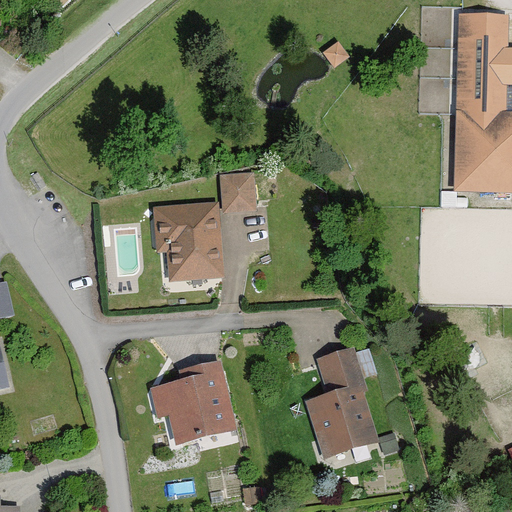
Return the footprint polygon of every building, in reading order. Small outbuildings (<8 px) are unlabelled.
[(511,114),(507,114),(509,18),(459,17),(456,194),(511,194),(511,114)] [(254,176),(222,178),(225,217),(256,215),(254,176)] [(224,282),(219,205),(155,209),(158,255),(168,255),(170,285),(224,282)] [(4,285),(0,286),(0,320),(11,319),(4,285)] [(0,391),(11,389),(0,344),(0,391)] [(352,352),(316,363),(327,399),(306,405),(323,464),(379,447),(360,381),(377,376),(369,351),(353,356),(352,352)] [(236,436),(220,365),(181,374),(184,385),(153,392),(160,423),(172,420),(179,450),(236,436)] [(398,452),(393,437),(379,441),(384,456),(398,452)] [(259,507),(256,490),(243,492),(246,509),(259,507)]
